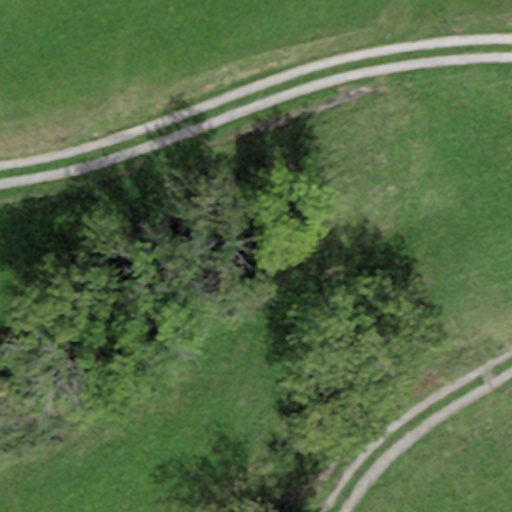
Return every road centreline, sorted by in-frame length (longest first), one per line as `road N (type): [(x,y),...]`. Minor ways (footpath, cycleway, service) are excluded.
road 1 (track): [(0,172),(366,59),(511,48)]
road 2 (track): [(340,511),(383,446),(511,370)]
